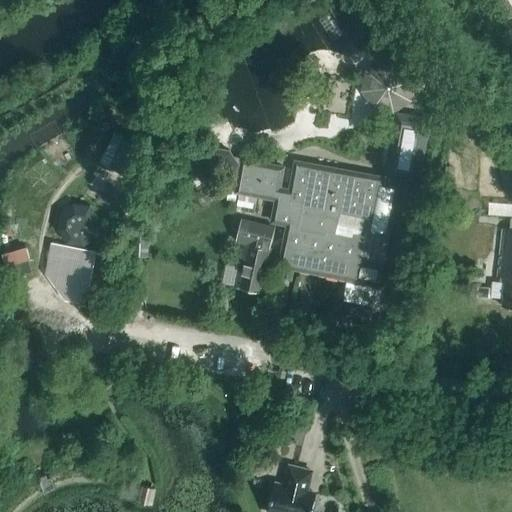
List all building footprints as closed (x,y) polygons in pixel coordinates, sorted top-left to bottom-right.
[(373,108),(394,112),(411,101),(416,79),(404,61),(383,58),(365,69),(362,90),(373,108)] [(397,113),(387,173),(418,179),(428,119),(397,113)] [(131,141),(117,170),(135,179),(149,150),(131,141)] [(236,179),(239,163),(230,148),(214,146),(200,156),(197,172),(206,185),(222,188),(236,179)] [(287,223),(280,264),(382,286),(403,181),(295,160),(290,189),(279,187),(283,165),(242,157),(236,190),(276,197),(271,220),(287,223)] [(93,186),(104,191),(111,176),(100,171),(93,186)] [(55,226),(66,239),(83,243),(97,231),(99,214),(86,200),(71,196),(58,206),(55,226)] [(145,223),(146,219),(136,218),(136,223),(133,223),(132,255),(148,256),(149,223),(145,223)] [(274,225),(240,218),(236,241),(242,243),(234,284),(259,290),(274,225)] [(511,227),(502,227),(497,276),(500,276),(499,280),(504,281),(502,304),(511,305),(511,227)] [(477,286),(476,296),(489,297),(490,287),(477,286)] [(369,308),(334,301),(329,326),(365,333),(369,308)] [(286,315),(280,340),(292,343),(295,328),(298,317),(286,315)] [(307,430),(286,425),(283,439),(303,445),(307,430)] [(306,489),(311,469),(290,464),(285,484),(274,482),(267,510),(277,511),(311,511),(316,492),(306,489)] [(157,487),(142,484),(138,500),(153,503),(157,487)]
